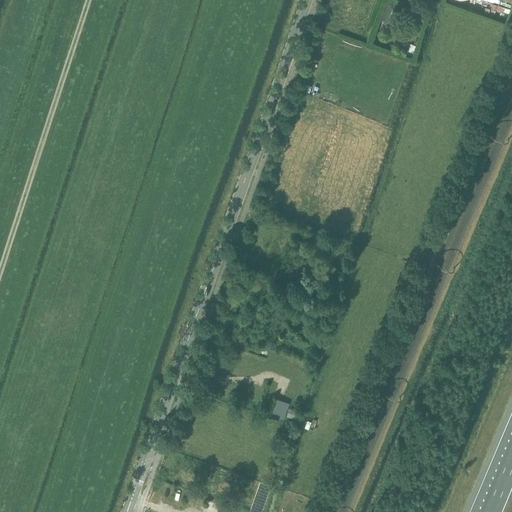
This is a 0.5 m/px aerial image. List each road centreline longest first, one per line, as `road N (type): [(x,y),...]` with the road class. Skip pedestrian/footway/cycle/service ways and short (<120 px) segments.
road 1 (secondary): [(128,511),(307,0)]
road 2 (track): [(89,0),(0,281)]
